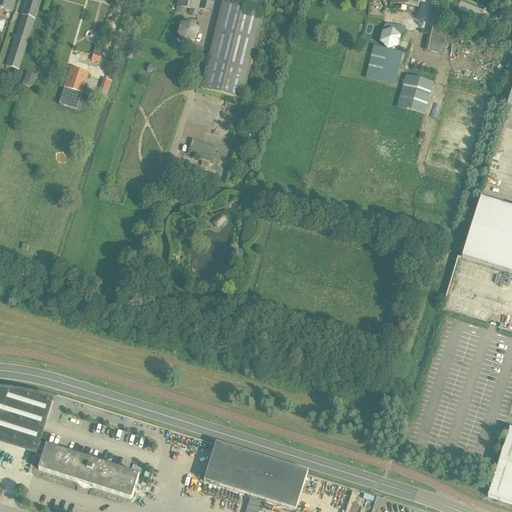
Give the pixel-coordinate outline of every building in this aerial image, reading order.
[(0,0),(0,8),(12,13),(16,0),(0,0)] [(27,0),(6,67),(19,70),(41,0),(27,0)] [(178,0),(177,7),(199,11),(200,9),(212,12),(214,0),(178,0)] [(390,0),(390,4),(418,8),(419,0),(390,0)] [(431,0),(431,9),(430,20),(444,22),(442,11),(440,0),(431,0)] [(459,7),(468,11),(468,12),(478,16),(481,9),(461,1),(459,7)] [(201,90),(242,100),(264,13),(223,2),(201,90)] [(427,52),(442,55),(445,38),(441,38),(443,22),(433,21),(431,36),(427,52)] [(179,35),(180,36),(175,40),(183,50),(188,46),(185,42),(195,41),(198,31),(192,24),(182,25),(179,35)] [(383,33),(380,42),(387,50),(397,47),(400,37),(393,30),(383,33)] [(366,79),(393,86),(401,53),(374,47),(366,79)] [(67,79),(64,89),(59,105),(76,110),(81,94),(82,94),(89,75),(66,67),(63,78),(67,79)] [(22,83),(32,88),(37,76),(27,72),(22,83)] [(406,76),(397,109),(424,116),(433,83),(406,76)] [(104,78),(100,96),(108,97),(112,80),(104,78)] [(187,155),(212,163),(216,150),(192,142),(187,155)] [(511,208),(480,199),(462,258),(511,273),(511,208)] [(216,220),(216,223),(218,225),(221,224),(225,220),(223,219),(224,218),(222,217),(222,218),(220,216),(216,220)] [(0,438),(36,450),(37,448),(45,451),(39,470),(77,483),(78,482),(81,480),(82,482),(83,483),(84,484),(85,484),(87,485),(88,485),(90,484),(91,484),(93,487),(93,488),(131,500),(139,476),(46,446),(38,444),(52,400),(51,400),(40,397),(30,395),(20,393),(10,392),(0,390),(0,438)] [(511,429),(510,429),(488,498),(511,505),(511,429)] [(216,444),(216,446),(204,482),(296,511),(307,475),(308,473),(216,444)] [(325,493),(371,494),(313,476),(312,479),(323,483),(307,483),(319,486),(319,491),(325,493)] [(245,511),(258,511),(262,502),(250,499),(245,511)]
